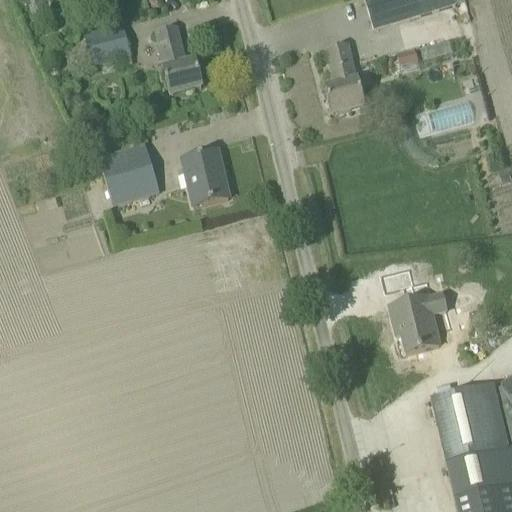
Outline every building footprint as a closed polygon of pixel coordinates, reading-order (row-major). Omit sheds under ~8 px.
[(455,7),(452,0),(363,0),(374,32),(455,7)] [(119,71),(132,68),(122,28),(83,38),(91,69),(117,63),(119,71)] [(177,31),(154,36),(163,71),(162,71),(169,99),(201,91),(194,63),(186,65),(177,31)] [(356,83),(347,48),(325,53),(333,88),(324,90),(331,118),(363,110),(357,83),(356,83)] [(414,52),(396,56),(399,69),(417,64),(414,52)] [(112,209),(159,195),(145,149),(99,163),(112,209)] [(217,156),(182,164),(193,211),(228,202),(217,156)] [(473,286),(465,287),(461,294),(463,301),(469,306),(477,304),(481,297),(479,290),(473,286)] [(427,303),(426,301),(388,311),(393,330),(398,329),(406,358),(439,350),(437,345),(453,341),(442,299),(427,303)] [(511,445),(511,383),(501,391),(493,392),(493,389),(430,404),(456,511),(511,511),(511,470),(507,449),(511,445)]
